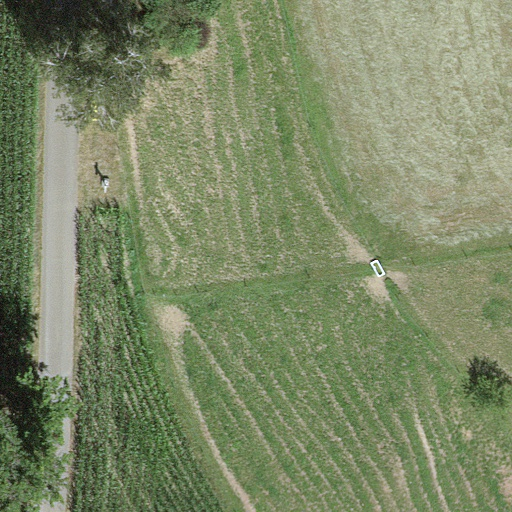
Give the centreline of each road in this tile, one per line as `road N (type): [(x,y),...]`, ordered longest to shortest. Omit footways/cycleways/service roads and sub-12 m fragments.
road 1 (track): [(69,208),(67,421),(47,511)]
road 2 (unclassified): [(70,0),(69,208)]
